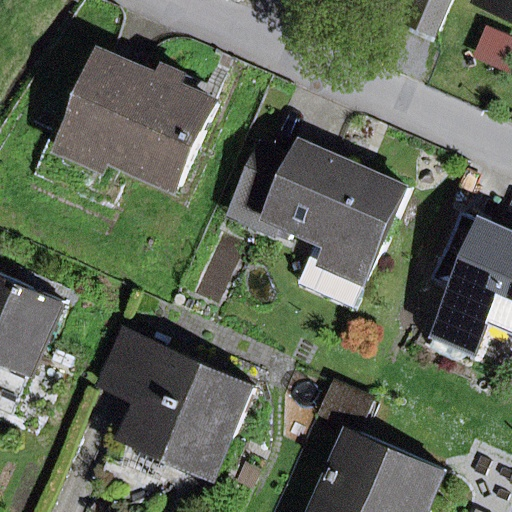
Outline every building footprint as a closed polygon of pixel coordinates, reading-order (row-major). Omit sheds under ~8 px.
[(421,0),(411,25),(439,36),(454,0),(421,0)] [(511,0),(487,0),(486,4),(511,15),(511,0)] [(182,187),(219,105),(183,90),(164,81),(109,56),(73,138),(111,155),(182,187)] [(164,81),(183,90),(189,77),(170,68),(164,81)] [(73,138),(66,153),(104,170),(111,155),(73,138)] [(358,309),(411,190),(310,145),(303,162),(267,146),(235,216),(273,233),(279,219),(324,239),(303,285),(358,309)] [(511,234),(466,214),(436,280),(464,292),(457,306),(511,330),(511,234)] [(66,302),(0,273),(0,360),(34,376),(66,302)] [(257,387),(129,332),(105,387),(146,405),(132,440),(122,436),(98,492),(134,507),(172,492),(188,456),(222,470),(257,387)] [(338,384),(329,407),(365,422),(375,398),(338,384)] [(323,511),(430,511),(449,471),(359,432),(323,511)]
